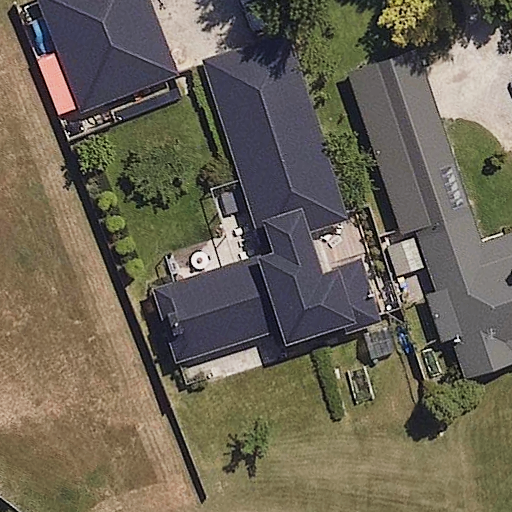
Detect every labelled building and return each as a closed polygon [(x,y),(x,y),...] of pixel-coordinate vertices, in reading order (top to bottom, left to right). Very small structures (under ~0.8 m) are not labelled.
[(175,71),(146,0),(36,0),(81,109),(175,71)] [(244,0),(233,2),(239,39),(289,31),(284,0),(244,0)] [(287,36),(199,62),(234,177),(204,186),(226,258),(146,283),(172,367),(371,306),(355,252),(322,262),(309,222),(341,212),(287,36)] [(511,228),(478,239),(421,60),(355,82),(450,382),(511,362),(511,228)] [(0,369),(70,340),(58,312),(0,337),(0,369)]
